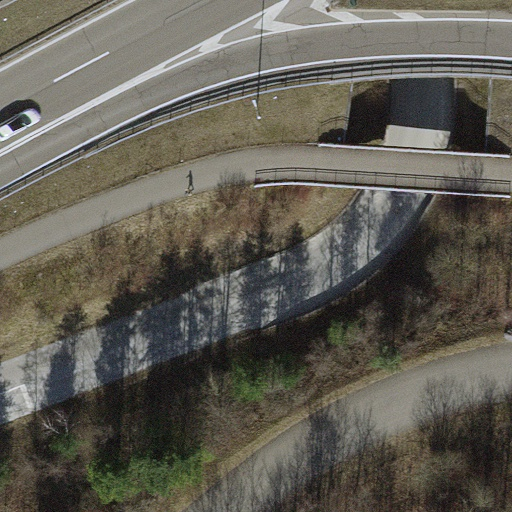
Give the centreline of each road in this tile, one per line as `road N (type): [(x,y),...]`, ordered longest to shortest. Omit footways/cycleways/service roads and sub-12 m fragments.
road 1 (track): [(0,394),(267,295),(342,258),(394,200),(414,154),(422,81)]
road 2 (motorway): [(0,132),(295,48),(511,40)]
road 3 (track): [(511,377),(330,442),(238,511)]
road 4 (motorway): [(0,115),(214,0)]
